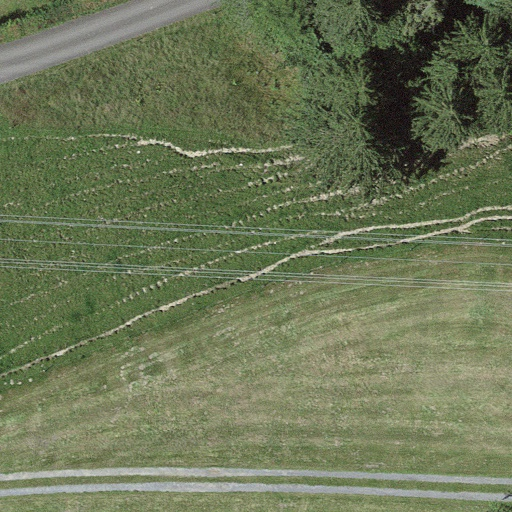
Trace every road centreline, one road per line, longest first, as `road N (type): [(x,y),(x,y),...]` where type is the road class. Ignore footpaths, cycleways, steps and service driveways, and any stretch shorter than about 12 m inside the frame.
road 1 (track): [(0,489),(263,480),(511,488)]
road 2 (residential): [(184,0),(0,65)]
